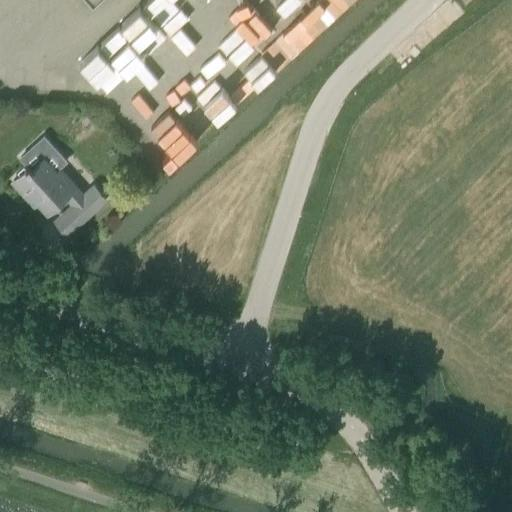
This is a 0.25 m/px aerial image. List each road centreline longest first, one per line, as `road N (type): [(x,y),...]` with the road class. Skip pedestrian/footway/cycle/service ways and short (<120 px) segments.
road 1 (unclassified): [(239,367),(322,111),(345,76),(426,0)]
road 2 (unclassified): [(239,367),(0,289)]
road 3 (unclassified): [(402,511),(336,412),(239,367)]
